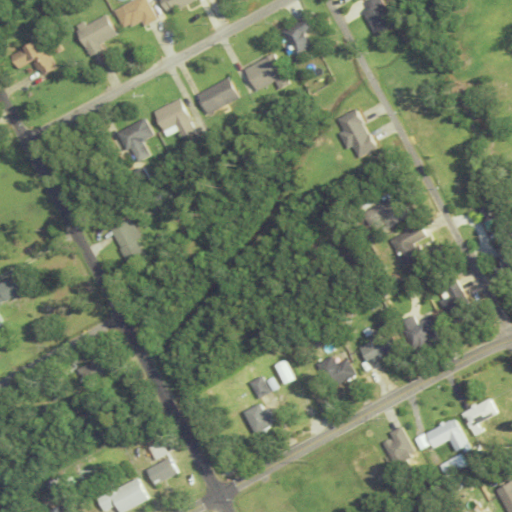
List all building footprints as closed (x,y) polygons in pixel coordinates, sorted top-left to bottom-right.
[(144,22),(133,28),(131,25),(125,29),(115,11),(136,0),(148,0),(160,20),(147,27),(144,22)] [(174,9),(168,13),(161,0),(198,0),(175,12),(174,9)] [(364,13),(370,10),(367,3),(372,0),(382,0),(397,27),(378,38),(364,13)] [(78,31),(80,30),(78,26),(86,22),(88,26),(108,15),(119,35),(102,44),(105,50),(92,57),(78,31)] [(312,39),(315,45),(316,45),(318,48),(314,50),(314,52),(298,60),(283,32),(311,17),(315,24),(317,29),(308,34),(311,39),(312,39)] [(41,70),(39,71),(34,62),(20,69),(12,56),(37,42),(43,54),(48,50),(58,68),(44,76),(41,70)] [(54,48),(59,44),(63,50),(57,54),(54,48)] [(280,90),(276,82),(258,92),(246,70),(275,54),(291,84),(280,90)] [(198,95),(231,78),(241,98),(209,115),(198,95)] [(155,112),(182,99),(191,119),(197,133),(184,140),(180,132),(168,138),(155,112)] [(345,149),(352,146),(357,158),(374,150),(357,109),(335,118),(341,132),(338,133),(345,149)] [(140,163),(132,149),(128,152),(118,134),(146,118),(156,136),(145,142),(153,156),(140,163)] [(135,172),(145,167),(153,181),(143,186),(135,172)] [(156,198),(179,186),(181,190),(158,202),(156,198)] [(409,206),(415,216),(390,230),(384,220),(371,227),(364,215),(399,196),(406,208),(409,206)] [(361,204),(371,199),(374,204),(364,210),(361,204)] [(105,227),(115,217),(118,221),(108,231),(105,227)] [(121,250),(122,249),(111,230),(131,219),(142,238),(137,241),(144,254),(127,263),(121,250)] [(401,256),(395,259),(393,254),(398,251),(392,241),(423,224),(430,237),(416,245),(418,247),(422,245),(428,256),(407,267),(401,256)] [(511,278),(511,275),(502,279),(502,278),(498,280),(491,266),(503,261),(493,236),(511,228),(511,230),(511,278)] [(157,236),(162,233),(165,239),(159,241),(157,236)] [(25,278),(23,279),(30,290),(7,303),(6,302),(0,305),(0,315),(6,325),(0,328),(0,284),(22,272),(25,278)] [(393,278),(398,276),(401,282),(396,284),(393,278)] [(442,303),(452,297),(445,285),(457,279),(476,312),(463,320),(464,323),(456,328),(442,303)] [(437,333),(439,337),(432,340),(434,343),(422,349),(421,347),(415,350),(406,332),(410,329),(405,321),(416,316),(420,323),(435,315),(443,330),(437,333)] [(388,361),(386,358),(372,366),(368,359),(362,362),(358,356),(364,353),(362,349),(373,342),(370,338),(381,332),(384,337),(393,331),(404,352),(388,361)] [(350,360),(359,376),(332,390),(319,365),(335,356),(340,366),(350,360)] [(89,387),(83,375),(81,376),(78,371),(88,366),(89,366),(105,358),(113,373),(89,387)] [(252,384),(264,377),(273,394),(261,401),(252,384)] [(48,390),(60,383),(68,396),(55,403),(48,390)] [(480,425),(484,433),(477,437),(473,429),(472,430),(465,415),(475,410),(473,407),(478,405),(479,407),(492,400),(500,414),(480,425)] [(271,409),(277,422),(273,424),(275,427),(258,436),(246,414),(263,405),(267,412),(271,409)] [(468,454),(465,450),(459,453),(452,440),(437,449),(429,435),(442,427),(442,425),(446,423),(447,424),(453,421),(454,423),(458,420),(475,450),(468,454)] [(388,432),(391,438),(381,443),(392,466),(415,455),(401,425),(388,432)] [(150,448),(163,442),(170,455),(157,462),(150,448)] [(443,466),(463,455),(470,467),(450,479),(443,466)] [(433,459),(438,457),(443,467),(442,468),(444,472),(439,474),(433,459)] [(149,471),(172,458),(181,475),(157,487),(149,471)] [(46,484),(57,478),(63,489),(51,495),(46,484)] [(66,482),(72,479),(77,487),(71,491),(66,482)] [(128,511),(121,511),(118,506),(105,511),(99,499),(111,493),(108,487),(116,483),(120,490),(140,479),(144,487),(143,487),(150,501),(128,511)] [(511,511),(509,511),(501,498),(511,492),(511,511)]
